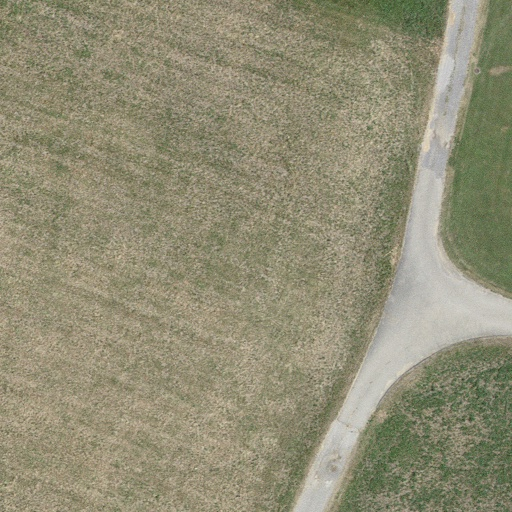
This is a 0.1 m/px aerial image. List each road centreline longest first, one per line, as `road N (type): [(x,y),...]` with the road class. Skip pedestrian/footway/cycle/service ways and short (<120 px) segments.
road 1 (track): [(511,338),(414,306),(313,511)]
road 2 (track): [(472,0),(414,306)]
